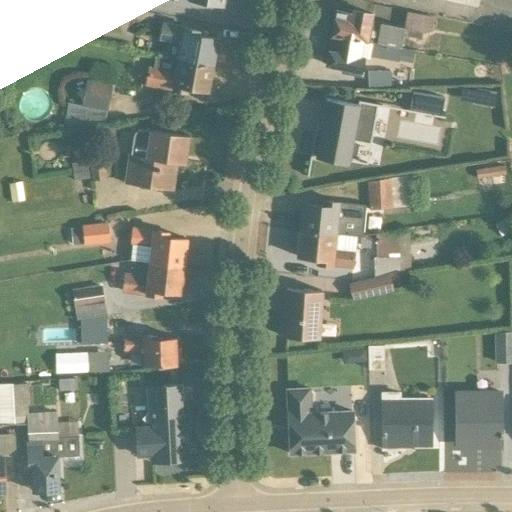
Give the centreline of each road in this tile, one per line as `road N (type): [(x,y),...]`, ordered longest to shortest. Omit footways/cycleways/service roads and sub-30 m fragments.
road 1 (residential): [(235,504),(232,301),(278,0)]
road 2 (residential): [(511,496),(235,504)]
